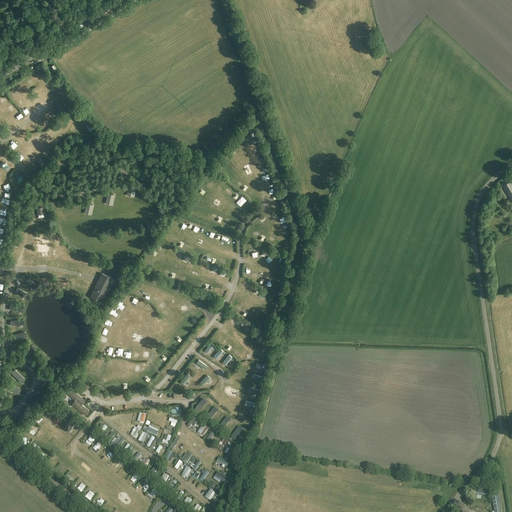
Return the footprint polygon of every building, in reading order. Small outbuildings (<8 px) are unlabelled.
[(0,99),(0,100),(4,108),(9,106),(7,102),(4,97),(0,99)] [(16,102),(20,107),(25,102),(21,98),(16,102)] [(9,110),(12,114),(18,110),(15,105),(9,110)] [(44,130),(49,126),(44,118),(38,123),(44,130)] [(241,152),(244,148),(239,144),(236,148),(241,152)] [(22,164),(27,159),(20,153),(16,157),(22,164)] [(234,182),(238,178),(233,173),(229,177),(234,182)] [(511,200),(511,180),(511,178),(501,184),(511,201),(511,200)] [(247,202),(242,207),(246,210),(250,205),(247,202)] [(99,279),(97,281),(90,296),(102,302),(106,293),(107,294),(108,294),(115,279),(102,273),(99,279)] [(224,286),(226,279),(216,275),(214,282),(224,286)] [(30,278),(27,281),(35,289),(38,286),(30,278)] [(203,317),(206,314),(201,309),(198,312),(203,317)] [(209,352),(216,345),(212,341),(206,349),(209,352)] [(234,353),(239,347),(235,344),(230,349),(234,353)] [(25,356),(29,358),(33,348),(29,346),(25,356)] [(218,358),(225,351),(221,347),(215,354),(218,358)] [(230,353),(224,361),(228,364),(234,356),(230,353)] [(199,359),(197,363),(207,369),(209,365),(199,359)] [(16,368),(14,372),(24,376),(26,372),(16,368)] [(188,373),(181,381),(185,384),(192,377),(188,373)] [(201,382),(205,386),(212,378),(208,374),(201,382)] [(7,382),(6,386),(16,390),(18,386),(7,382)] [(86,401),(71,389),(67,394),(75,400),(71,404),(86,416),(90,411),(82,405),(86,401)] [(36,416),(43,424),(45,421),(38,414),(36,416)] [(171,418),(169,421),(173,423),(171,425),(176,428),(179,421),(171,418)] [(72,423),(67,428),(70,432),(76,427),(72,423)] [(106,425),(100,431),(104,434),(109,428),(106,425)] [(204,426),(198,431),(203,436),(209,432),(204,426)] [(36,435),(38,432),(29,427),(27,430),(36,435)] [(214,429),(209,439),(212,441),(218,431),(214,429)] [(133,435),(139,438),(142,433),(135,430),(133,435)] [(164,444),(171,445),(172,436),(169,435),(168,440),(164,440),(164,444)] [(20,436),(18,438),(25,444),(27,442),(20,436)] [(150,448),(157,439),(154,437),(147,446),(150,448)] [(154,451),(159,443),(155,441),(150,448),(154,451)] [(217,464),(225,467),(225,466),(228,467),(230,463),(219,459),(217,464)] [(54,470),(58,467),(57,466),(59,464),(56,460),(50,466),(54,470)] [(146,468),(152,463),(149,460),(143,465),(146,468)] [(117,461),(113,468),(119,472),(124,464),(122,463),(118,469),(116,467),(119,462),(117,461)] [(180,462),(176,469),(181,472),(185,465),(180,462)] [(126,466),(120,474),(124,477),(130,469),(126,466)] [(206,471),(201,477),(199,475),(197,478),(205,483),(211,474),(206,471)] [(166,483),(171,478),(166,474),(161,479),(166,483)] [(217,474),(215,479),(223,483),(225,479),(217,474)] [(72,486),(77,481),(73,477),(68,482),(72,486)] [(142,491),(147,486),(144,483),(139,488),(142,491)] [(488,496),(488,493),(489,491),(475,488),(474,495),(486,497),(486,496),(488,496)] [(154,499),(158,493),(154,489),(149,495),(154,499)] [(210,490),(205,497),(208,499),(212,494),(214,495),(215,493),(210,490)] [(501,511),(498,494),(491,495),(494,511),(501,511)]
